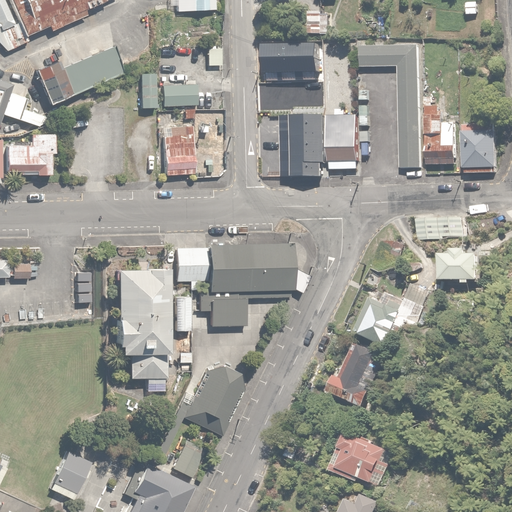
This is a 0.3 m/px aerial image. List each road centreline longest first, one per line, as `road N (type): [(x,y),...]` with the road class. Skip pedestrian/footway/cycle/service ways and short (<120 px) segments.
road 1 (tertiary): [(344,204),(335,279),(224,511)]
road 2 (tertiary): [(0,214),(248,207)]
road 3 (unclassified): [(248,207),(243,0)]
road 4 (unclassified): [(344,204),(511,195)]
